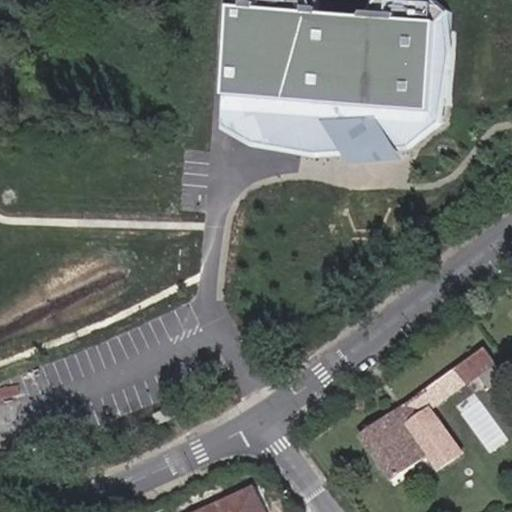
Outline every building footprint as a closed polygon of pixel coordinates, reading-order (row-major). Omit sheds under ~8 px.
[(225,10),(219,97),(222,98),(219,136),(248,151),(316,160),(341,158),(350,167),(399,163),(398,157),(407,155),(442,127),(458,33),(456,16),(435,0),(372,0),(364,15),(356,16),(355,20),(319,17),(317,0),(233,0),(231,10),(225,10)] [(395,483),(450,444),(431,416),(483,379),(501,366),(489,349),(363,439),(395,483)] [(492,391),(510,378),(501,366),(483,379),(492,391)] [(170,410),(153,416),(157,426),(174,420),(170,410)] [(269,511),(259,488),(207,511),(269,511)]
